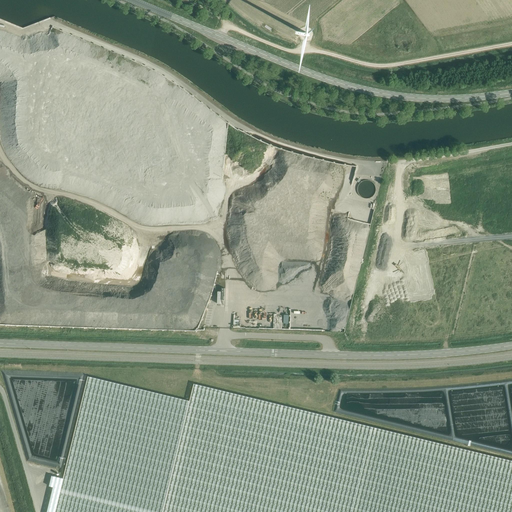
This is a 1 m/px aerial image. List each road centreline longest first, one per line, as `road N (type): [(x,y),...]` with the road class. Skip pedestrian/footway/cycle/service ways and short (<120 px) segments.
road 1 (unclassified): [(0,343),(391,355),(511,345)]
road 2 (tertiary): [(511,92),(418,98),(349,85),(131,0)]
road 3 (track): [(511,45),(380,65),(296,51),(227,25)]
road 4 (unclassified): [(511,143),(391,162)]
